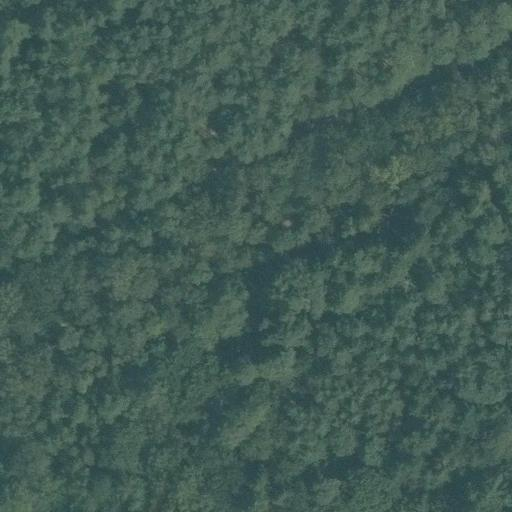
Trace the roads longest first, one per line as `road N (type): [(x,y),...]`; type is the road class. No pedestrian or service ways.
road 1 (unknown): [(511,121),(0,351)]
road 2 (track): [(0,267),(325,123)]
road 3 (track): [(325,123),(511,41)]
